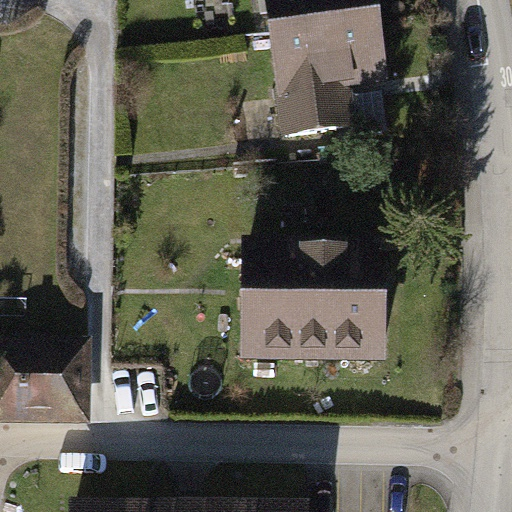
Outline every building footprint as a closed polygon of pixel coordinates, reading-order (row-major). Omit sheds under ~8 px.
[(270,0),(275,34),(371,20),(368,0),(270,0)] [(275,34),(289,136),(339,128),(333,86),(379,79),(371,20),(275,34)] [(385,255),(248,255),(247,359),(384,360),(385,255)] [(90,338),(0,336),(0,424),(89,426),(90,338)] [(307,511),(308,500),(60,499),(60,511),(307,511)]
